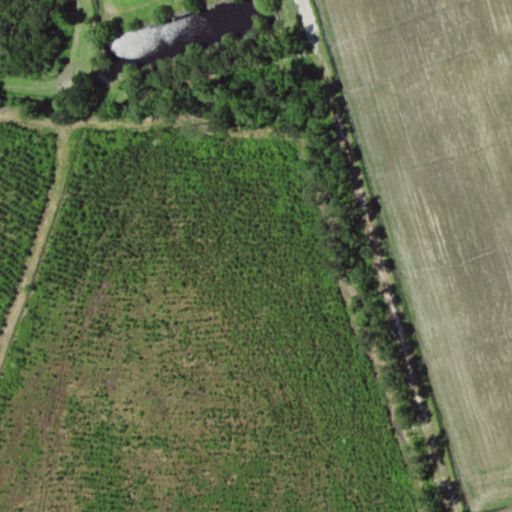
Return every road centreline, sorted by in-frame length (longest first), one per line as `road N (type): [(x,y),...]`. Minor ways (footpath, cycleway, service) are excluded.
road 1 (track): [(0,110),(280,136)]
road 2 (track): [(66,121),(59,205),(0,347)]
road 3 (track): [(74,0),(81,46),(204,0)]
